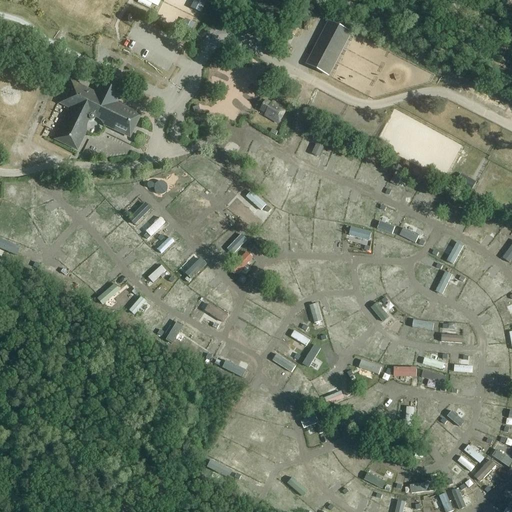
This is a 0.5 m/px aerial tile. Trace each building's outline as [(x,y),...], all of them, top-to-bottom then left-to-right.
[(161,1),(159,0),(138,0),(137,4),(149,9),(150,6),(157,9),(161,1)] [(193,0),(189,9),(200,14),(207,0),(193,0)] [(64,15),(67,5),(61,3),(58,13),(64,15)] [(80,12),(75,22),(80,25),(86,15),(80,12)] [(91,30),(100,34),(105,21),(97,18),(91,30)] [(178,32),(189,37),(194,25),(184,20),(178,32)] [(330,77),(353,32),(329,20),(306,64),(330,77)] [(114,29),(111,38),(120,41),(123,33),(114,29)] [(68,110),(53,141),(77,153),(87,133),(86,131),(86,129),(87,127),(87,125),(88,123),(89,121),(90,122),(91,122),(92,122),(93,122),(94,121),(94,120),(96,120),(98,121),(99,122),(101,123),(102,125),(103,126),(130,140),(141,116),(117,104),(121,96),(99,85),(95,94),(70,81),(58,105),(68,110)] [(232,83),(232,92),(254,94),(255,85),(232,83)] [(279,124),(286,111),(266,99),(259,112),(279,124)] [(223,104),(218,111),(233,120),(238,114),(223,104)] [(194,115),(200,113),(198,106),(192,109),(194,115)] [(254,117),(251,123),(263,130),(266,125),(254,117)] [(307,163),(313,159),(310,154),(303,158),(307,163)] [(339,177),(342,167),(336,165),(334,176),(339,177)] [(367,192),(379,195),(383,183),(371,180),(367,192)] [(397,206),(408,209),(413,190),(402,187),(397,206)] [(309,202),(313,210),(331,203),(328,194),(309,202)] [(289,206),(293,212),(298,209),(294,203),(289,206)] [(328,240),(337,236),(327,217),(319,221),(328,240)] [(379,239),(378,222),(362,223),(363,234),(366,234),(367,240),(379,239)] [(26,239),(22,253),(27,254),(31,241),(26,239)] [(412,251),(428,258),(431,252),(415,244),(412,251)] [(381,260),(366,266),(371,277),(377,274),(376,271),(384,267),(381,260)] [(234,263),(229,271),(242,280),(247,271),(234,263)] [(182,265),(171,285),(179,289),(190,270),(182,265)] [(461,287),(468,289),(474,272),(467,269),(461,287)] [(454,287),(460,274),(454,272),(449,285),(454,287)] [(352,277),(344,280),(354,303),(361,300),(352,277)] [(401,295),(407,298),(415,284),(408,281),(401,295)] [(202,299),(225,308),(228,300),(205,291),(202,299)] [(439,292),(433,311),(440,313),(445,294),(439,292)] [(407,299),(404,305),(410,308),(413,302),(407,299)] [(137,313),(142,320),(155,309),(149,303),(137,313)] [(368,307),(367,309),(363,307),(361,311),(382,320),(384,315),(368,307)] [(261,327),(271,332),(273,329),(283,334),(285,329),(265,318),(261,327)] [(354,335),(357,329),(341,319),(338,325),(354,335)] [(479,327),(476,337),(496,343),(500,333),(479,327)] [(411,341),(431,345),(432,338),(413,334),(411,341)] [(237,350),(243,341),(238,338),(232,347),(237,350)] [(374,338),(370,345),(386,354),(390,348),(374,338)] [(464,343),(461,358),(479,361),(482,347),(464,343)] [(279,374),(282,367),(264,361),(262,368),(279,374)] [(330,373),(328,379),(335,381),(337,375),(330,373)] [(257,416),(259,410),(246,406),(243,412),(257,416)] [(228,430),(227,437),(247,441),(248,434),(228,430)] [(456,450),(472,456),(475,450),(459,444),(456,450)] [(327,445),(320,461),(330,466),(337,449),(327,445)] [(427,464),(429,459),(425,457),(429,451),(421,447),(415,459),(427,464)] [(342,474),(351,479),(358,466),(349,462),(342,474)] [(441,483),(447,485),(450,472),(444,471),(441,483)] [(373,473),(366,492),(376,496),(383,476),(373,473)] [(406,489),(398,503),(406,508),(414,493),(406,489)]
